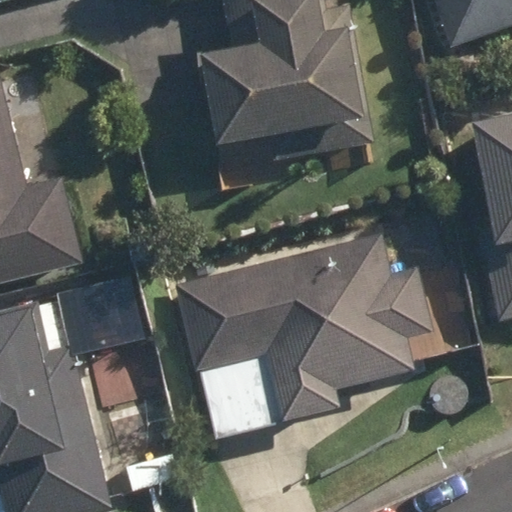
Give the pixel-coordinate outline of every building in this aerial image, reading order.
[(271,140),(274,162),(370,150),(365,119),(357,120),(347,33),(320,35),(315,0),(224,0),(231,55),(205,57),(215,146),(271,140)] [(511,0),(446,0),(459,38),(511,20),(511,0)] [(0,286),(82,267),(61,180),(25,190),(0,84),(0,286)] [(511,117),(468,126),(489,235),(484,236),(499,318),(511,316),(511,117)] [(127,242),(132,266),(161,258),(154,235),(127,242)] [(269,356),(284,424),(339,411),(335,392),(411,374),(404,344),(429,339),(414,272),(388,279),(379,240),(178,286),(198,372),(269,356)] [(133,273),(58,293),(76,358),(151,338),(133,273)] [(90,511),(112,507),(70,347),(50,352),(37,302),(0,311),(0,482),(7,511),(90,511)] [(170,451),(119,466),(128,498),(180,484),(170,451)]
